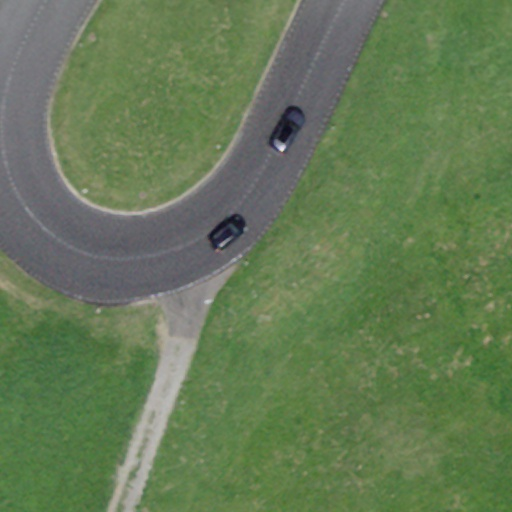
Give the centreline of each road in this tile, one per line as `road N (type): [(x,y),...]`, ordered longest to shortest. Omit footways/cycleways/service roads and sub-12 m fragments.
road 1 (secondary): [(344,0),(250,192),(221,226),(168,252),(118,261),(62,244),(39,226),(15,194),(0,120)]
road 2 (track): [(168,252),(184,320),(174,400),(129,511)]
road 3 (secondary): [(0,119),(17,48),(43,0)]
